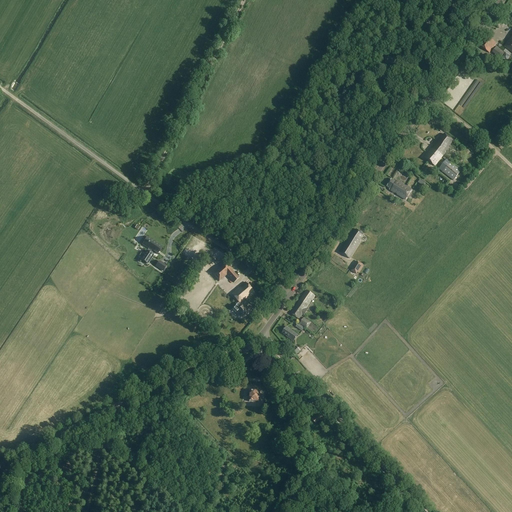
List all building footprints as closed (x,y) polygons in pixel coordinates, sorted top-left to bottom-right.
[(488,37),(481,47),(489,53),(496,44),(488,37)] [(492,53),(500,58),(504,53),(496,47),(492,53)] [(431,149),(424,159),(429,162),(436,152),(443,157),(449,148),(448,148),(453,142),(444,135),(440,140),(439,140),(434,147),(435,147),(432,150),(431,149)] [(435,167),(443,157),(436,152),(429,162),(435,167)] [(461,171),(447,160),(439,170),(453,181),(461,171)] [(397,181),(396,182),(391,179),(387,187),(390,189),(389,190),(391,191),(405,200),(412,190),(397,181)] [(359,242),(364,235),(356,230),(352,236),(351,235),(347,242),(348,243),(347,245),(345,244),(339,253),(350,260),(360,243),(359,242)] [(159,253),(163,247),(147,237),(142,245),(148,249),(141,260),(148,265),(154,256),(153,255),(156,251),(159,253)] [(338,272),(341,267),(330,259),(327,263),(338,272)] [(159,261),(156,266),(163,271),(166,266),(159,261)] [(239,278),(226,263),(213,274),(219,282),(226,275),(233,283),(239,278)] [(344,272),(348,276),(355,269),(351,265),(344,272)] [(243,300),(244,299),(245,298),(246,299),(254,292),(245,282),(232,294),(238,301),(236,303),(237,304),(236,305),(236,306),(233,309),(236,313),(236,312),(237,313),(236,314),(239,317),(242,315),(245,315),(246,314),(245,312),(249,309),(247,307),(246,308),(243,305),(242,305),(240,303),(243,301),(243,300)] [(299,320),(301,316),(302,315),(303,316),(305,314),(307,311),(306,309),(314,297),(306,291),(303,296),(304,296),(291,315),(299,320)] [(304,318),(300,324),(307,329),(311,322),(304,318)] [(282,334),(291,340),(293,342),(298,336),(295,334),(286,328),(282,334)] [(246,397),(249,398),(248,401),(249,401),(249,402),(252,403),(253,401),(259,402),(260,391),(249,390),(249,392),(249,393),(246,393),(246,397)] [(321,412),(312,419),(316,423),(324,416),(321,412)]
